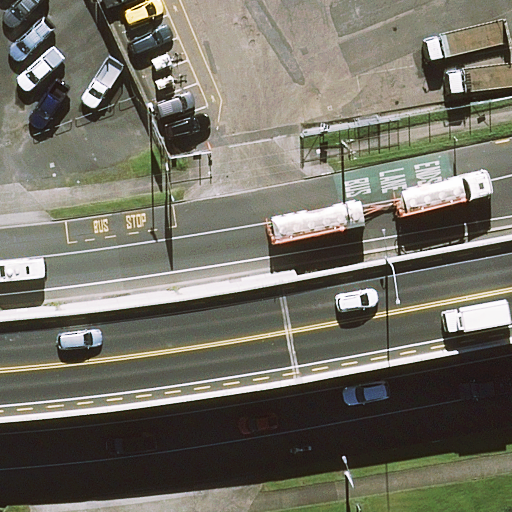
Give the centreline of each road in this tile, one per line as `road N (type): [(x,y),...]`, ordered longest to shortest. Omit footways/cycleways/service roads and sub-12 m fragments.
road 1 (secondary): [(0,281),(511,200)]
road 2 (trunk): [(511,281),(0,362)]
road 3 (secondary): [(511,399),(176,459),(0,474)]
